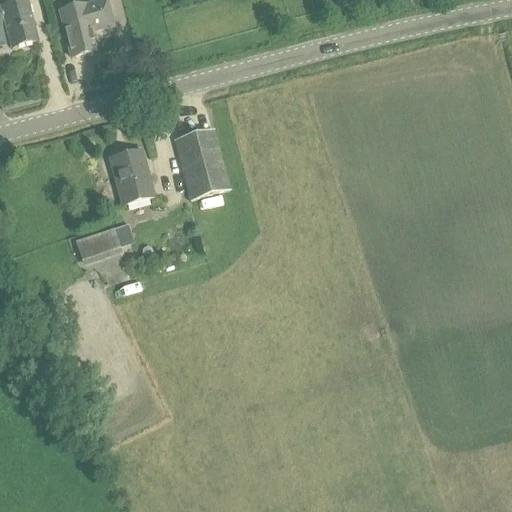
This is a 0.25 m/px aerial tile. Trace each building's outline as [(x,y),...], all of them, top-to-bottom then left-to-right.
[(0,0),(0,29),(6,28),(12,50),(37,44),(26,3),(12,7),(10,0),(0,0)] [(85,8),(85,7),(61,13),(64,28),(72,60),(96,54),(91,34),(113,28),(107,2),(85,8)] [(214,133),(175,143),(185,182),(190,202),(230,192),(214,133)] [(142,152),(109,161),(122,208),(154,199),(142,152)] [(121,256),(113,231),(73,243),(81,269),(121,256)]
